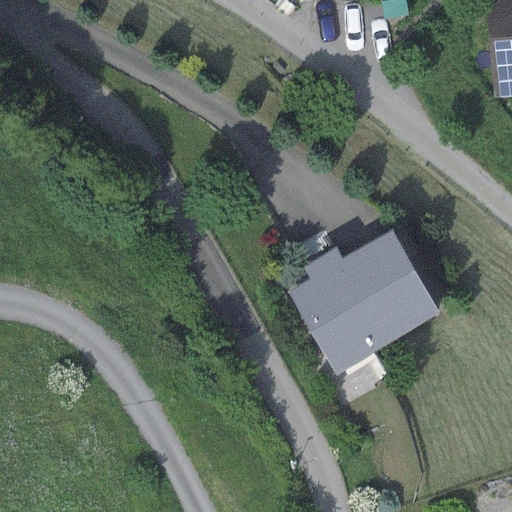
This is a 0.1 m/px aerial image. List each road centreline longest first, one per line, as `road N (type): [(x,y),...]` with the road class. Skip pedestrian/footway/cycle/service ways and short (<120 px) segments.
road 1 (residential): [(0,12),(41,43),(158,185),(310,449),(332,511)]
road 2 (residential): [(511,211),(237,0)]
road 3 (residential): [(199,511),(106,361),(52,317),(0,302)]
